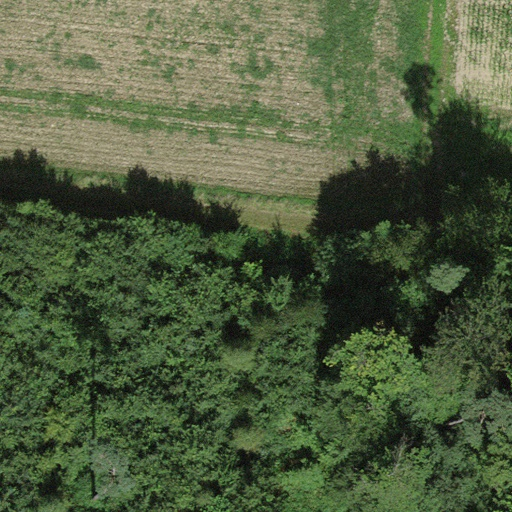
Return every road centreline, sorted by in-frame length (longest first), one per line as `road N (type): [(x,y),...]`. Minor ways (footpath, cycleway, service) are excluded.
road 1 (track): [(0,183),(511,235)]
road 2 (track): [(437,228),(445,0)]
